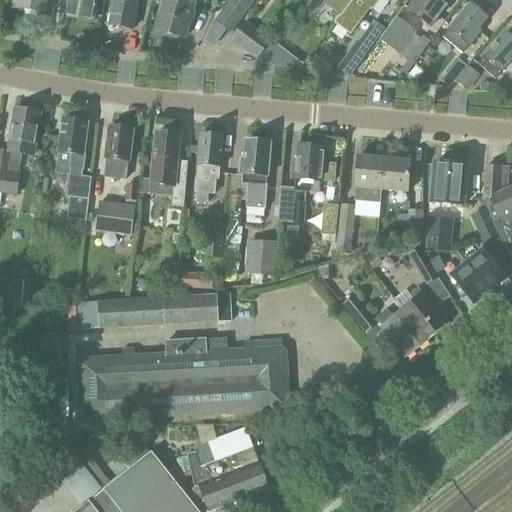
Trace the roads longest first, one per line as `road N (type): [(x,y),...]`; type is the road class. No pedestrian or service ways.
road 1 (residential): [(511,132),(113,99),(0,79)]
road 2 (residential): [(301,511),(511,345)]
